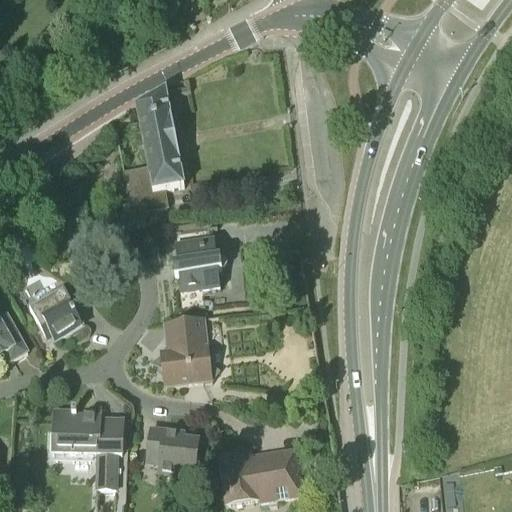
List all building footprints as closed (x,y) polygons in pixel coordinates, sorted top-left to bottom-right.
[(124,182),(131,219),(167,213),(163,195),(184,191),(166,94),(136,111),(149,177),(124,182)] [(217,262),(215,245),(175,249),(177,267),(173,267),(175,281),(179,280),(180,294),(181,294),(181,296),(180,296),(181,297),(182,297),(220,293),(218,276),(222,275),(221,262),(217,262)] [(63,294),(29,312),(47,345),(52,342),(54,345),(82,330),(63,294)] [(28,357),(7,319),(0,322),(0,361),(6,358),(11,366),(28,357)] [(161,371),(164,392),(213,386),(209,350),(208,351),(205,323),(164,327),(166,347),(167,355),(160,356),(160,361),(159,361),(160,371),(161,371)] [(54,415),(53,458),(97,459),(96,493),(116,494),(117,460),(122,460),(123,429),(100,428),(100,420),(95,420),(95,419),(93,419),(93,420),(85,420),(85,418),(83,418),(83,420),(76,420),(76,413),(72,413),(72,415),(54,415)] [(172,435),(151,433),(146,468),(159,469),(158,479),(193,483),(198,444),(183,442),(183,437),(172,435)] [(218,462),(226,509),(258,504),(259,507),(302,500),(294,453),(268,457),(268,460),(253,463),(252,456),(218,462)] [(456,509),(454,485),(444,486),(446,509),(456,509)]
